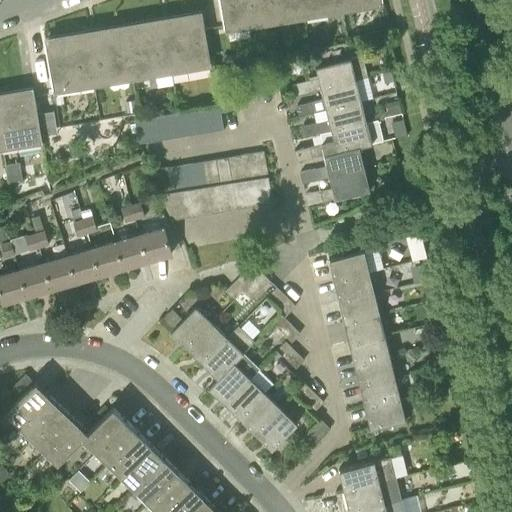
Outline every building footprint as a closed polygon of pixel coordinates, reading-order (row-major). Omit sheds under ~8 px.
[(304,12),(301,0),(220,0),(224,25),(304,12)] [(301,0),(304,12),(374,0),(301,0)] [(373,13),(375,25),(384,24),(383,12),(373,13)] [(124,28),(132,73),(210,60),(202,15),(124,28)] [(132,73),(124,28),(45,42),(53,86),(132,73)] [(233,56),(223,54),(221,62),(231,64),(233,56)] [(337,84),(356,80),(368,77),(363,55),(315,66),(318,77),(291,84),(294,95),(321,88),(337,84)] [(384,83),(394,81),(391,70),(382,72),(384,83)] [(356,80),(337,84),(321,88),(326,109),(361,100),(356,80)] [(0,96),(0,143),(42,136),(34,91),(0,96)] [(61,95),(55,96),(56,104),(63,103),(61,95)] [(401,112),(398,99),(385,102),(388,115),(401,112)] [(134,100),(124,101),(126,113),(136,111),(134,100)] [(361,100),(326,109),(331,130),(366,122),(361,100)] [(299,115),(314,112),(311,101),(297,105),(299,115)] [(207,107),(211,131),(224,129),(219,105),(207,107)] [(195,109),(199,133),(211,131),(207,107),(195,109)] [(199,133),(195,109),(183,111),(187,135),(199,133)] [(187,135),(183,111),(171,113),(175,137),(187,135)] [(175,137),(171,113),(159,115),(164,139),(175,137)] [(164,139),(159,115),(148,117),(152,141),(164,139)] [(152,141),(148,117),(135,119),(139,143),(152,141)] [(395,136),(407,134),(403,118),(391,121),(395,136)] [(366,122),(331,130),(333,140),(309,146),(312,157),(324,154),(359,145),(359,147),(371,144),(383,141),(378,119),(366,122)] [(304,136),(319,133),(316,122),(302,126),(304,136)] [(359,145),(324,154),(329,176),(364,167),(359,147),(359,145)] [(297,161),(312,157),(309,146),(294,150),(297,161)] [(257,178),(268,177),(264,151),(252,153),(257,178)] [(257,178),(252,153),(240,155),(245,180),(257,178)] [(229,157),(233,182),(245,180),(240,155),(229,157)] [(229,157),(216,159),(221,185),(233,182),(229,157)] [(209,187),(221,185),(216,159),(204,161),(209,187)] [(209,187),(204,161),(192,163),(197,189),(209,187)] [(10,184),(23,181),(19,162),(6,164),(10,184)] [(181,165),(185,190),(197,189),(192,163),(181,165)] [(169,167),(174,192),(185,190),(181,165),(169,167)] [(174,192),(169,167),(149,170),(160,195),(174,192)] [(364,167),(329,176),(335,198),(369,190),(364,167)] [(303,183),(317,179),(314,169),(300,172),(303,183)] [(268,177),(257,178),(261,204),(273,202),(268,177)] [(261,204),(257,178),(245,180),(249,206),(261,204)] [(249,206),(245,180),(233,182),(237,208),(249,206)] [(221,185),(225,210),(237,208),(233,182),(221,185)] [(213,212),(225,210),(221,185),(209,187),(213,212)] [(213,212),(209,187),(197,189),(201,214),(213,212)] [(190,216),(201,214),(197,189),(185,190),(190,216)] [(185,190),(174,192),(160,195),(172,219),(190,216),(185,190)] [(308,204),(322,201),(320,191),(305,194),(308,204)] [(141,201),(131,204),(136,220),(146,216),(141,201)] [(136,220),(131,204),(122,207),(127,223),(136,220)] [(87,234),(82,218),(80,208),(71,210),(78,236),(87,234)] [(31,217),(36,233),(40,247),(49,244),(45,230),(44,230),(40,215),(31,217)] [(93,215),(82,218),(87,234),(97,231),(93,215)] [(15,254),(6,224),(0,225),(0,242),(1,242),(5,257),(15,254)] [(139,234),(147,260),(172,252),(164,227),(139,234)] [(40,247),(36,233),(26,235),(30,250),(40,247)] [(406,236),(407,238),(409,248),(422,245),(423,245),(420,233),(406,236)] [(147,260),(139,234),(116,241),(123,267),(147,260)] [(123,267),(116,241),(92,248),(99,274),(123,267)] [(99,274),(92,248),(68,255),(76,281),(99,274)] [(329,257),(335,279),(370,271),(364,249),(329,257)] [(76,281),(68,255),(44,262),(52,288),(76,281)] [(52,288),(44,262),(21,269),(28,295),(52,288)] [(28,295),(21,269),(0,275),(0,291),(3,302),(28,295)] [(252,280),(242,290),(251,299),(269,280),(261,271),(252,280)] [(370,271),(335,279),(340,301),(375,292),(370,271)] [(242,290),(252,280),(244,272),(225,290),(234,299),(242,290)] [(287,314),(296,305),(276,287),(267,296),(287,314)] [(375,292),(340,301),(345,321),(380,313),(375,292)] [(186,348),(195,340),(212,322),(196,306),(170,332),(186,348)] [(174,328),(183,319),(172,308),(163,317),(174,328)] [(380,313),(345,321),(350,342),(385,334),(380,313)] [(291,342),(300,333),(282,315),(273,324),(291,342)] [(202,363),(227,337),(212,322),(195,340),(186,348),(202,363)] [(238,327),(227,337),(202,363),(217,378),(233,362),(234,363),(244,353),(254,343),(238,327)] [(385,334),(350,342),(355,364),(390,356),(385,334)] [(296,369),(305,360),(286,341),(277,351),(296,369)] [(244,353),(234,363),(233,362),(217,378),(208,387),(225,403),(250,378),(259,368),(244,353)] [(390,356),(355,364),(360,384),(395,376),(390,356)] [(395,376),(360,384),(366,406),(401,398),(395,376)] [(246,413),(265,393),(250,378),(225,403),(241,418),(246,413)] [(6,411),(20,425),(50,394),(36,381),(6,411)] [(315,410),(325,402),(305,383),(297,392),(315,410)] [(256,434),(281,408),(265,393),(246,413),(241,418),(256,434)] [(50,394),(20,425),(32,437),(62,407),(50,394)] [(401,398),(366,406),(371,427),(406,419),(401,398)] [(88,432),(83,437),(97,450),(127,420),(113,406),(88,432)] [(62,407),(32,437),(45,450),(75,419),(62,407)] [(297,423),(281,408),(256,434),(272,449),(297,423)] [(75,419),(45,450),(58,463),(83,437),(88,432),(75,419)] [(127,420),(97,450),(109,462),(139,432),(127,420)] [(311,446),(330,428),(321,420),(303,438),(311,446)] [(139,432),(109,462),(122,475),(152,445),(139,432)] [(152,445),(122,475),(135,488),(165,458),(152,445)] [(357,458),(366,456),(364,448),(355,450),(357,458)] [(391,455),(373,460),(339,468),(344,491),(396,478),(391,455)] [(165,458),(135,488),(148,501),(178,470),(165,458)] [(3,467),(2,467),(0,469),(0,479),(2,482),(9,474),(3,467)] [(178,470),(148,501),(159,511),(161,511),(190,482),(178,470)] [(396,478),(344,491),(349,511),(401,498),(396,478)] [(190,482),(161,511),(186,511),(204,495),(190,482)] [(38,495),(32,490),(31,489),(29,491),(24,497),(30,503),(36,497),(38,495)] [(204,495),(186,511),(212,511),(216,508),(204,495)] [(404,511),(401,498),(349,511),(404,511)]
